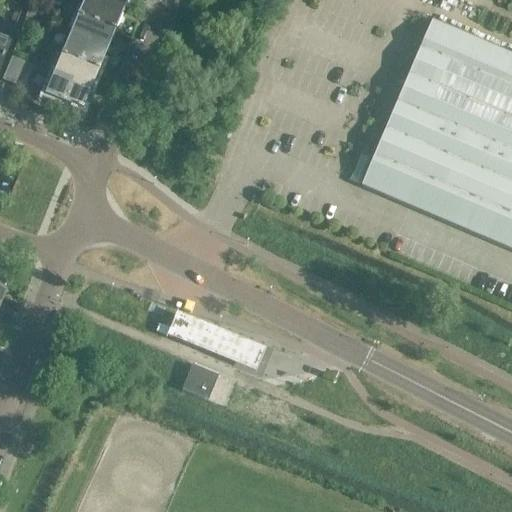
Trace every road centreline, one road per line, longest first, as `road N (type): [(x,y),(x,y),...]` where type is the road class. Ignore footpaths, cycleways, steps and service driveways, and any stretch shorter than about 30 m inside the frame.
road 1 (tertiary): [(86,219),(367,357)]
road 2 (residential): [(95,161),(168,0)]
road 3 (residential): [(0,416),(61,259)]
road 4 (tertiary): [(511,431),(367,357)]
